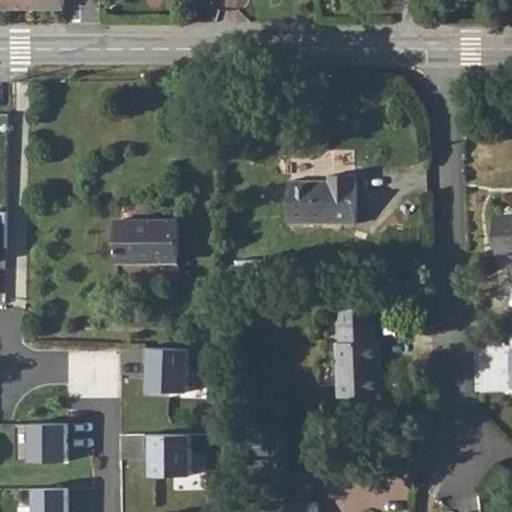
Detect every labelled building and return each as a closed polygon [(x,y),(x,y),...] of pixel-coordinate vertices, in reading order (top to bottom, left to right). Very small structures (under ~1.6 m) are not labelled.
[(0,0),(0,13),(60,14),(59,0),(0,0)] [(291,181),(291,224),(362,223),(363,181),(361,181),(361,175),(335,175),(335,181),(291,181)] [(511,216),(490,216),(491,254),(511,253),(511,216)] [(177,222),(116,222),(117,264),(177,264),(177,222)] [(340,342),(336,342),(335,395),(379,396),(379,342),(376,342),(376,326),(371,326),(371,308),(338,309),(337,326),(340,326),(340,342)] [(195,347),(154,345),(152,387),(193,389),(195,347)] [(72,459),(71,420),(31,421),(34,460),(72,459)] [(195,473),(194,433),(154,434),(157,474),(195,473)] [(94,511),(95,486),(73,485),(73,511),(94,511)] [(71,511),(71,486),(37,486),(37,511),(71,511)]
